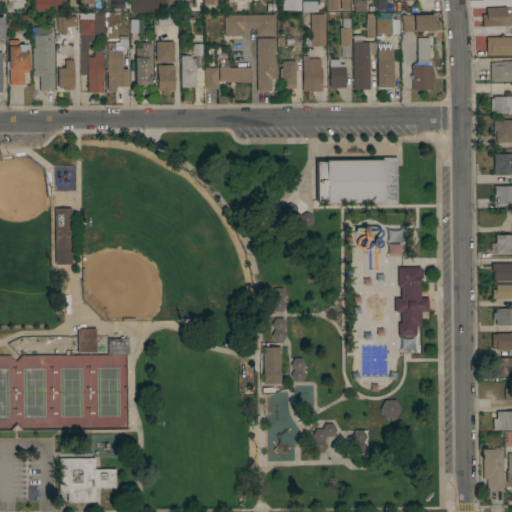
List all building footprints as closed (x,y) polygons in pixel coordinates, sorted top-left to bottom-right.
[(65,0),(65,10),(34,11),(34,0),(65,0)] [(103,0),(110,0),(110,10),(122,10),(121,0),(103,0)] [(131,0),(165,0),(165,3),(164,3),(164,12),(140,11),(131,11),(131,9),(131,0)] [(167,0),(182,0),(182,2),(177,2),(177,8),(167,8),(167,0)] [(300,0),(300,10),(287,9),(287,11),(277,11),(277,9),(283,9),(283,0),(300,0)] [(317,0),(317,11),(302,12),(302,1),(317,0)] [(338,0),(338,10),(327,9),(327,0),(338,0)] [(352,0),(366,0),(366,11),(354,11),(354,5),(352,5),(352,0)] [(375,0),(386,0),(386,4),(392,4),(392,10),(386,10),(386,9),(376,9),(375,0)] [(340,10),(340,1),(348,1),(348,10),(340,10)] [(511,25),(482,26),(481,14),(486,14),(485,7),(506,6),(507,12),(511,12),(511,25)] [(79,49),(80,49),(79,13),(92,12),(92,9),(98,8),(98,13),(103,13),(104,34),(92,34),(92,36),(93,36),(93,41),(88,41),(88,49),(87,49),(87,56),(94,56),(93,53),(94,53),(94,47),(102,47),(103,92),(88,92),(87,74),(80,74),(79,49)] [(177,12),(177,24),(157,25),(157,20),(153,20),(153,15),(157,15),(157,13),(177,12)] [(325,45),(310,46),(310,14),(324,13),(325,45)] [(374,37),(365,37),(365,29),(364,29),(364,26),(365,26),(366,18),(366,13),(373,13),(373,18),(374,18),(374,37)] [(399,33),(375,33),(375,18),(376,18),(376,13),(390,13),(390,18),(398,18),(399,33)] [(274,14),(275,35),(255,35),(255,28),(243,28),(243,35),(224,36),(224,14),(274,14)] [(435,14),(435,30),(415,30),(415,31),(403,31),(403,23),(401,23),(401,14),(435,14)] [(77,16),(77,25),(66,25),(66,34),(60,34),(60,30),(56,30),(56,16),(77,16)] [(339,27),(342,27),(342,18),(350,18),(350,56),(341,56),(340,46),(339,46),(339,27)] [(129,19),(143,19),(143,33),(129,32),(129,19)] [(51,34),(52,47),(52,46),(52,54),(53,54),(53,60),(53,73),(54,73),(54,90),(53,90),(39,90),(39,76),(32,76),(32,47),(33,47),(33,27),(50,27),(50,34),(51,34)] [(369,89),(353,89),(352,34),(361,34),(361,42),(369,42),(369,89)] [(275,37),(275,78),(271,78),(271,90),(257,90),(256,37),(275,37)] [(429,37),(429,61),(430,61),(430,65),(431,65),(431,74),(433,74),(433,80),(431,80),(431,90),(412,90),(412,77),(409,77),(409,74),(412,74),(412,70),(411,70),(411,65),(412,65),(412,63),(415,63),(415,62),(416,62),(416,37),(429,37)] [(511,37),(511,55),(486,55),(486,37),(511,37)] [(24,84),(9,84),(9,68),(6,68),(6,61),(9,61),(8,40),(19,39),(19,44),(25,44),(28,44),(28,51),(29,51),(29,72),(23,72),(24,84)] [(155,58),(153,58),(153,55),(155,55),(155,53),(153,53),(153,47),(155,47),(155,41),(173,41),(173,61),(155,61),(155,58)] [(106,42),(115,42),(115,51),(122,51),(122,68),(128,68),(128,79),(129,85),(122,86),(116,86),(116,91),(107,91),(106,42)] [(134,56),(135,56),(135,47),(141,47),(141,42),(151,42),(151,76),(151,86),(146,86),(146,89),(140,89),(140,86),(135,86),(134,56)] [(377,49),(392,49),(393,50),(393,87),(377,87),(377,50),(377,49)] [(180,55),(186,55),(191,55),(191,58),(194,58),(194,63),(195,63),(195,87),(180,87),(180,55)] [(308,56),(308,58),(320,58),(320,67),(321,67),(321,91),(302,91),(302,56),(308,56)] [(329,59),(339,59),(339,63),(345,63),(345,87),(329,87),(329,59)] [(73,86),(73,89),(63,89),(63,87),(57,87),(57,67),(65,67),(65,60),(73,60),(73,86)] [(295,60),(295,87),(282,87),(282,83),(279,83),(279,75),(279,68),(281,68),(281,60),(295,60)] [(511,80),(490,81),(490,62),(493,62),(502,61),(510,61),(510,60),(511,60),(511,80)] [(157,84),(156,84),(156,79),(157,79),(157,65),(173,64),(174,90),(169,90),(169,94),(162,94),(162,90),(157,90),(157,84)] [(251,82),(240,82),(239,81),(224,82),(224,80),(219,81),(218,65),(229,65),(229,67),(250,67),(251,82)] [(217,87),(204,87),(204,67),(217,67),(217,87)] [(504,96),(504,91),(511,91),(510,96),(511,96),(511,112),(505,112),(505,113),(492,112),(492,111),(490,111),(490,98),(493,98),(493,96),(504,96)] [(511,140),(496,140),(496,131),(493,131),(493,119),(511,119),(511,140)] [(511,174),(494,175),(493,154),(511,153),(511,174)] [(397,204),(373,204),(373,202),(336,202),(336,204),(326,205),(326,201),(316,201),(316,161),(326,161),(325,157),(336,157),(336,160),(372,159),(372,157),(396,157),(397,204)] [(279,160),(282,167),(278,173),(280,176),(286,177),(289,184),(285,190),(277,189),(275,184),(269,183),(266,176),(269,171),(267,165),(271,159),(279,160)] [(511,185),(511,203),(498,203),(498,195),(494,195),(494,185),(511,185)] [(290,202),(297,206),(296,211),(301,214),(306,211),(313,215),(313,222),(306,226),(301,223),(295,226),(288,222),(289,216),(283,212),(283,206),(290,202)] [(54,208),(71,207),(71,264),(54,264),(54,250),(54,208)] [(511,252),(496,252),(496,251),(490,251),(490,243),(495,243),(495,234),(511,234),(511,252)] [(511,280),(493,280),(493,278),(492,278),(492,271),(491,271),(491,263),(511,263),(511,280)] [(420,297),(427,297),(427,311),(420,311),(420,325),(415,325),(415,335),(398,336),(397,322),(400,322),(400,311),(394,311),(393,298),(400,298),(400,286),(397,286),(397,266),(419,266),(420,297)] [(511,284),(511,298),(491,298),(491,289),(495,289),(495,284),(511,284)] [(286,294),(283,299),(286,305),(282,311),(274,311),(271,305),(274,300),(270,294),(274,287),(282,287),(286,294)] [(511,308),(511,325),(495,325),(495,319),(492,319),(492,312),(495,312),(495,308),(511,308)] [(282,317),(286,324),(283,329),(286,334),(282,341),(275,341),(271,334),(274,329),(271,324),(274,317),(282,317)] [(96,352),(77,352),(77,328),(95,328),(96,352)] [(496,334),(496,332),(511,332),(511,350),(511,349),(496,349),(496,348),(491,348),(491,334),(496,334)] [(109,354),(109,353),(107,353),(107,338),(128,338),(129,353),(109,354)] [(279,346),(280,383),(263,383),(262,347),(279,346)] [(301,357),(305,363),(302,369),(305,374),(302,381),(294,381),(290,375),(293,369),(290,364),(294,357),(301,357)] [(511,373),(507,373),(508,376),(495,376),(495,357),(511,357),(511,373)] [(395,399),(400,408),(396,417),(385,418),(379,409),(384,399),(395,399)] [(511,411),(511,429),(493,429),(493,418),(496,418),(496,411),(511,411)] [(332,423),(336,429),(332,435),(326,436),(324,440),(327,446),(323,452),(316,452),(312,446),(315,440),(312,435),(315,428),(322,428),(324,423),(332,423)] [(366,435),(363,441),(366,447),(362,453),(355,453),(352,447),(354,441),(351,436),(355,429),(362,429),(366,435)] [(502,448),(502,491),(486,491),(486,479),(483,479),(482,449),(502,448)] [(94,457),(95,469),(115,469),(115,487),(95,488),(95,502),(67,502),(67,492),(59,492),(58,458),(94,457)]
